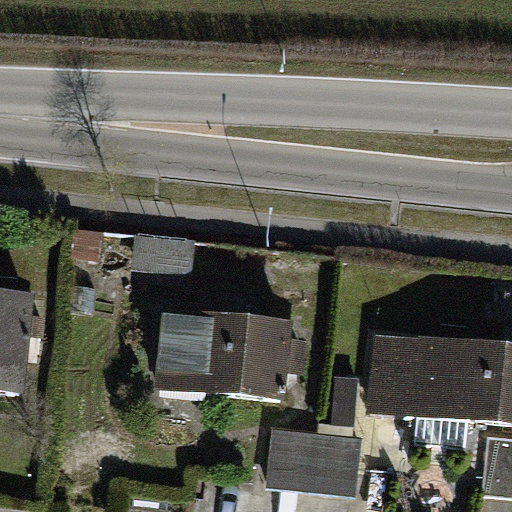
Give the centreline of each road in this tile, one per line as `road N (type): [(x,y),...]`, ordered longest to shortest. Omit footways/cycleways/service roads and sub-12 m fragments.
road 1 (secondary): [(84,124),(224,162),(511,191)]
road 2 (secondary): [(511,115),(225,100),(84,124)]
